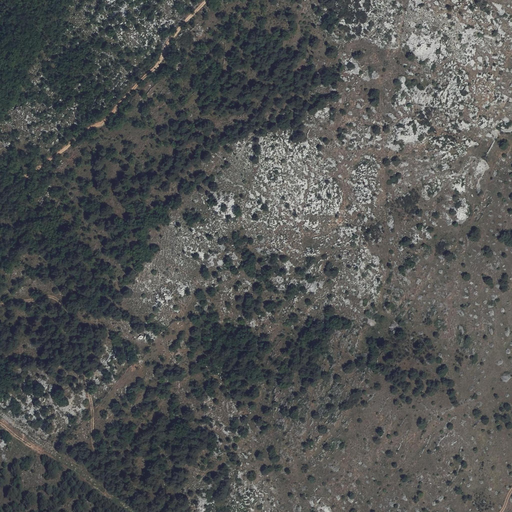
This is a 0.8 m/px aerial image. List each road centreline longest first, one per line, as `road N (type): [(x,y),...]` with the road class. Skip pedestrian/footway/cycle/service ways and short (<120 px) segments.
road 1 (track): [(0,194),(120,104),(207,0)]
road 2 (track): [(0,305),(52,297),(72,311),(110,477),(106,495)]
